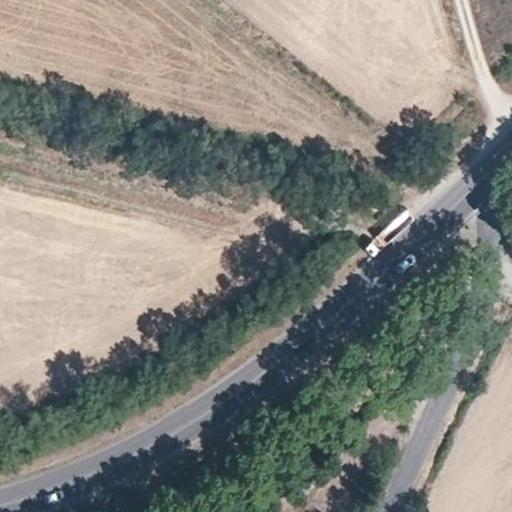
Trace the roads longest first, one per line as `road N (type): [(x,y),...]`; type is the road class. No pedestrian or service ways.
road 1 (secondary): [(482,179),(232,409),(90,486),(0,511)]
road 2 (residential): [(393,511),(491,286),(494,242),(482,179)]
road 3 (track): [(504,159),(459,0)]
